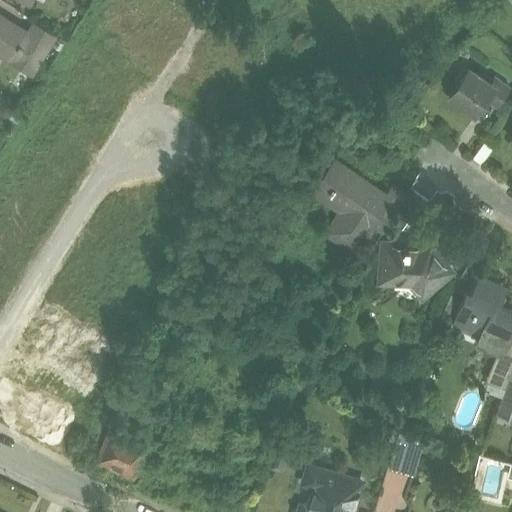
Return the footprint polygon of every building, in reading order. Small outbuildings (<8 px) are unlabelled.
[(0,14),(0,49),(15,59),(18,54),(35,64),(48,44),(29,32),(0,14)] [(55,32),(37,21),(29,32),(48,44),(55,32)] [(492,80),(468,64),(450,90),(476,111),(487,96),(497,103),(510,85),(496,75),(492,80)] [(374,184),(334,157),(313,188),(342,208),(328,229),(357,249),(376,220),(389,202),(383,197),(371,189),(374,184)] [(392,183),(383,197),(389,202),(376,220),(385,225),(383,227),(384,227),(397,207),(407,193),(392,183)] [(431,201),(411,186),(407,193),(397,207),(417,221),(431,201)] [(421,245),(409,245),(409,244),(405,244),(405,245),(389,244),(387,263),(384,266),(383,275),(386,278),(394,278),(398,275),(409,276),(423,291),(449,269),(438,255),(430,255),(421,245)] [(500,281),(481,273),(474,290),(468,288),(459,310),(470,315),(467,321),(482,327),(480,334),(502,343),(508,346),(511,334),(511,306),(499,301),(503,291),(504,292),(505,291),(501,289),(502,288),(503,286),(502,284),(502,282),(500,281)] [(511,334),(508,346),(502,343),(487,379),(507,386),(511,372),(511,334)] [(511,372),(507,386),(497,411),(511,416),(511,372)] [(149,443),(112,426),(99,457),(135,474),(149,443)] [(387,467),(414,475),(425,438),(398,430),(387,467)] [(290,446),(277,442),(269,465),(282,469),(290,446)] [(341,471),(333,469),(330,471),(323,468),(323,469),(310,465),(305,480),(318,484),(311,507),(302,504),(300,509),(298,510),(297,511),(353,511),(363,480),(342,474),(341,471)]
